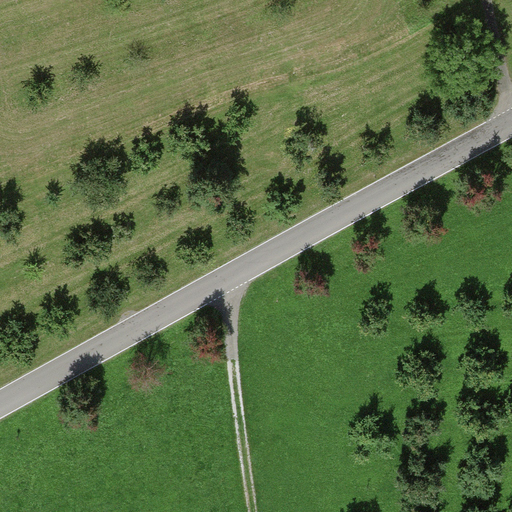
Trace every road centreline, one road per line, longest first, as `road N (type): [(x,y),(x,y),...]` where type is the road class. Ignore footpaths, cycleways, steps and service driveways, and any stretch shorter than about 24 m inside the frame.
road 1 (unclassified): [(511,126),(0,406)]
road 2 (track): [(252,511),(228,279)]
